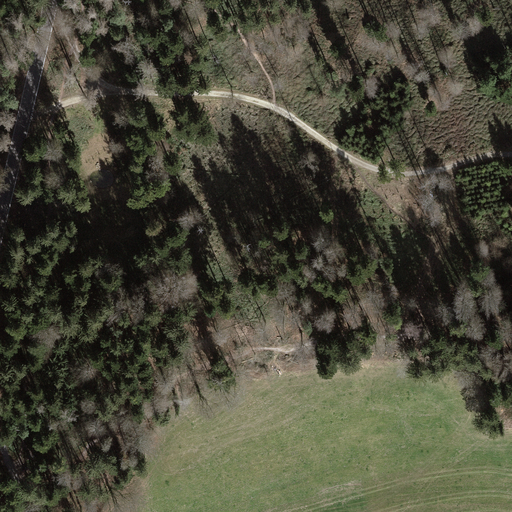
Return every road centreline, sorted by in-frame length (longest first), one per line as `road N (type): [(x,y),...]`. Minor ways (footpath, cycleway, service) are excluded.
road 1 (track): [(511,153),(383,172),(274,105),(112,89)]
road 2 (tertiary): [(0,223),(49,0)]
